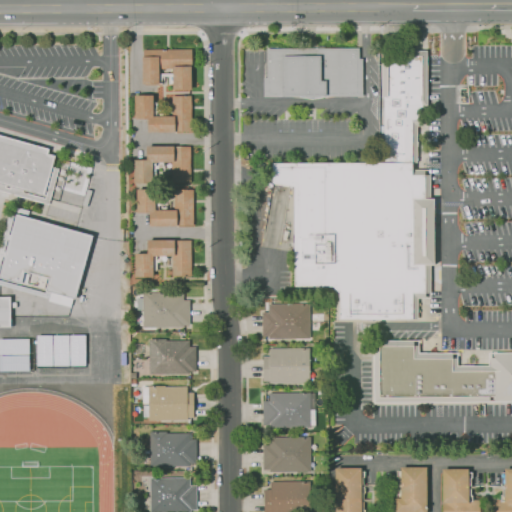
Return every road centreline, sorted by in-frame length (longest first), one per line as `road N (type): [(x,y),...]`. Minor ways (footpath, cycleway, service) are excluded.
road 1 (residential): [(230,511),(221,7)]
road 2 (secondary): [(412,6),(159,7)]
road 3 (secondary): [(159,7),(0,8)]
